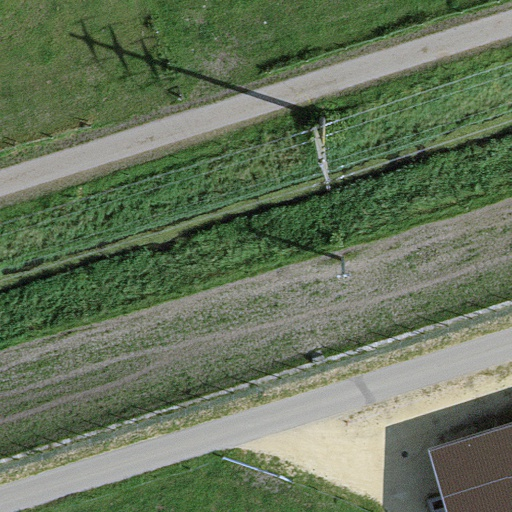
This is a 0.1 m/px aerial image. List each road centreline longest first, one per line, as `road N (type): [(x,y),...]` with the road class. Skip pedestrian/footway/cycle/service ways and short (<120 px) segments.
road 1 (track): [(0,381),(511,220)]
road 2 (track): [(511,24),(0,183)]
